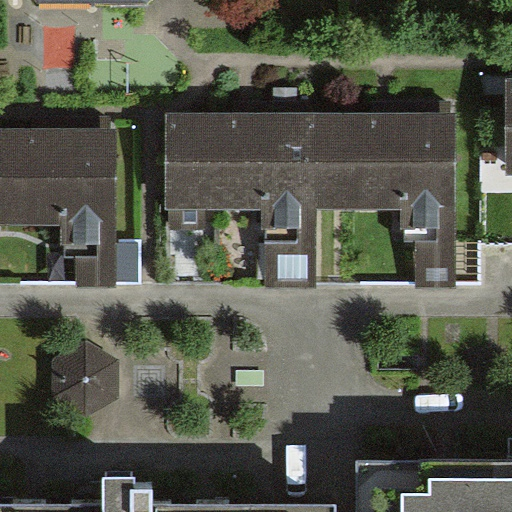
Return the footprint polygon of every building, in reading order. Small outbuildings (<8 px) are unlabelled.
[(319,279),(318,196),(316,103),(166,104),(166,195),(276,194),(276,279),(319,279)] [(446,103),(316,103),(318,196),(412,195),(412,278),(447,278),(446,103)] [(108,121),(0,122),(0,214),(74,214),(74,276),(109,275),(108,121)] [(86,341),(52,361),(52,397),(87,418),(119,398),(119,361),(86,341)] [(511,511),(511,442),(353,444),(353,511),(511,511)] [(333,511),(334,473),(148,475),(148,448),(104,448),(104,477),(0,477),(0,511),(333,511)]
